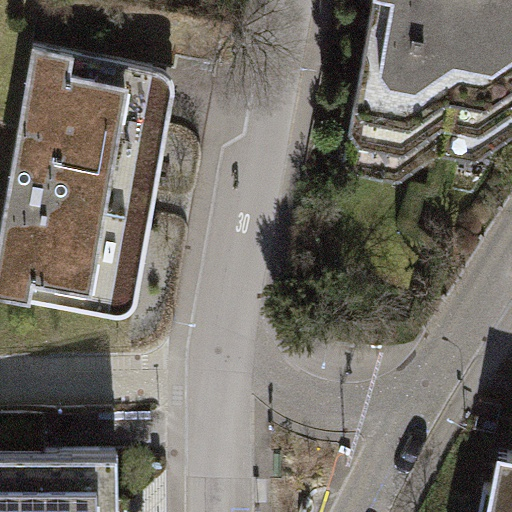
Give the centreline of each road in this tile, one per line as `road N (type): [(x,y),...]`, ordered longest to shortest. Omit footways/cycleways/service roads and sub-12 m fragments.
road 1 (residential): [(283,0),(221,344)]
road 2 (residential): [(407,409),(315,411),(264,388),(221,344)]
road 3 (residential): [(511,238),(407,409)]
road 4 (residential): [(221,344),(216,511)]
